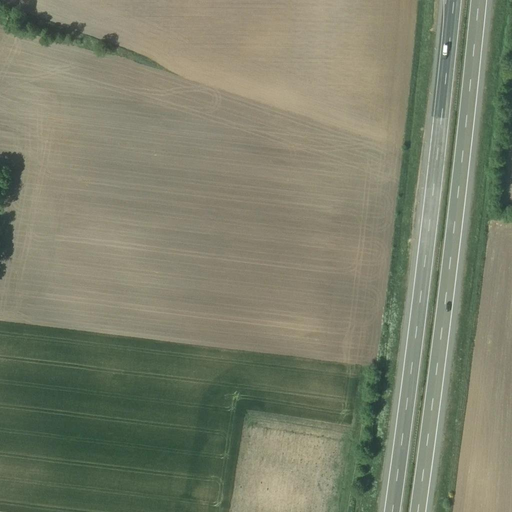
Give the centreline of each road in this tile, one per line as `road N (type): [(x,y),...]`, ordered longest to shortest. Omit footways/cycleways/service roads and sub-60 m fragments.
road 1 (motorway): [(449,0),(388,511)]
road 2 (motorway): [(421,511),(481,0)]
